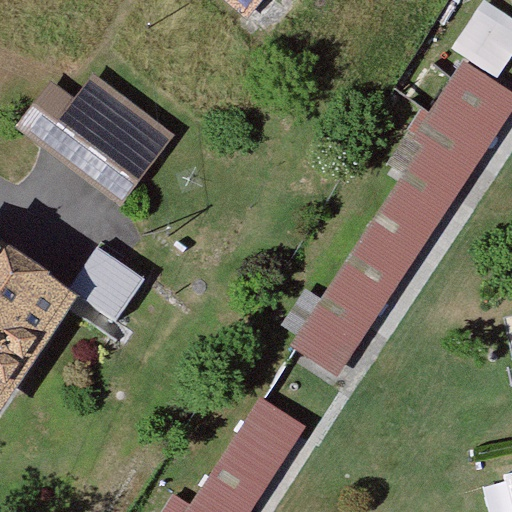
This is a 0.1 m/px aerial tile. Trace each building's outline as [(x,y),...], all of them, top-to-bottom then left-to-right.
[(280,0),(201,0),(247,39),(280,0)] [(511,19),(511,0),(502,0),(510,20),(511,19)] [(510,104),(453,66),(379,175),(392,184),(279,354),(322,383),(510,104)] [(171,156),(84,93),(67,115),(40,95),(0,149),(0,151),(114,234),(171,156)] [(146,301),(91,260),(58,304),(78,319),(113,345),(146,301)] [(58,304),(0,263),(0,428),(78,319),(58,304)] [(243,511),(289,445),(247,417),(181,511),(170,511),(158,504),(152,511),(243,511)]
